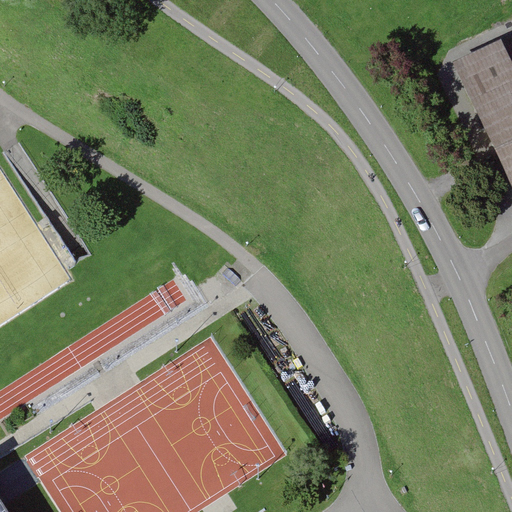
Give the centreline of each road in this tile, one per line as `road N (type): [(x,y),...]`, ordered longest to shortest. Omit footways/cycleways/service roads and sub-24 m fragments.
road 1 (tertiary): [(511,408),(461,278),(388,149),(270,0)]
road 2 (track): [(0,93),(216,233),(259,271)]
road 3 (residential): [(378,511),(344,394),(259,271)]
